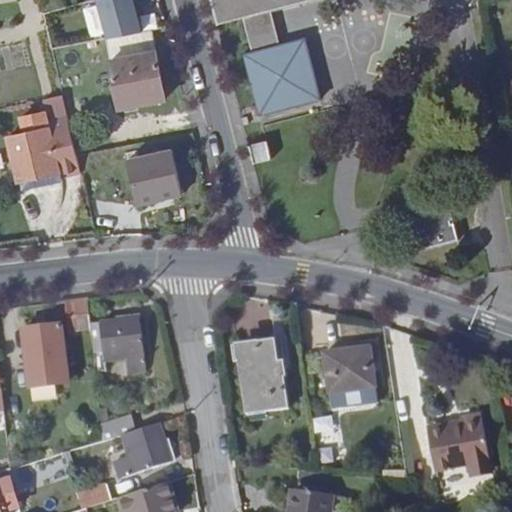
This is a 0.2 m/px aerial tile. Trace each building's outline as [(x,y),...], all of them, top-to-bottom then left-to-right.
[(212,0),(219,24),(245,18),(254,50),(244,53),(261,116),(323,100),(306,37),(281,43),(272,10),(310,0),(212,0)] [(153,29),(107,36),(119,106),(165,99),(153,29)] [(61,106),(45,109),(21,114),(25,131),(8,135),(17,179),(30,177),(59,171),(60,176),(76,173),(61,106)] [(269,141),(250,146),(254,162),(272,158),(269,141)] [(128,156),(133,209),(180,205),(175,151),(128,156)] [(59,171),(30,177),(33,189),(62,182),(60,176),(59,171)] [(399,187),(415,251),(458,241),(448,202),(440,204),(434,178),(399,187)] [(89,328),(86,301),(68,303),(70,326),(78,325),(80,332),(90,331),(89,328)] [(89,328),(90,331),(94,375),(105,374),(105,364),(128,361),(130,378),(147,374),(139,321),(126,323),(126,320),(118,321),(118,324),(89,328)] [(62,327),(24,331),(31,388),(69,384),(62,327)] [(236,350),(246,415),(288,408),(284,374),(280,375),(275,339),(256,341),(256,347),(236,350)] [(370,347),(324,353),(329,393),(375,387),(370,347)] [(130,417),(100,426),(102,442),(120,437),(135,432),(130,417)] [(462,427),(428,432),(434,472),(468,466),(469,474),(490,471),(482,417),(461,420),(462,427)] [(164,441),(159,425),(135,432),(120,437),(127,458),(114,462),(119,480),(171,464),(167,451),(171,450),(168,440),(164,441)] [(26,491),(73,472),(64,451),(17,471),(26,491)] [(13,511),(18,511),(10,483),(0,486),(0,511),(13,511)] [(177,506),(171,486),(124,501),(126,511),(174,511),(173,507),(177,506)] [(76,498),(80,511),(85,511),(111,504),(107,488),(76,498)] [(289,491),(286,511),(292,511),(295,491),(289,491)] [(292,511),(330,511),(332,496),(295,491),(292,511)]
